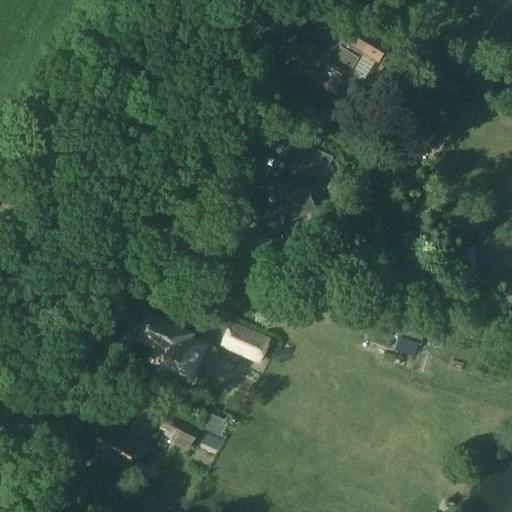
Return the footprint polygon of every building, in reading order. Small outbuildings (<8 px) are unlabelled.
[(335,36),(323,57),(302,44),(301,46),(294,42),(283,61),(289,65),(287,67),(289,68),(290,74),(298,80),(303,77),(305,78),(306,76),(329,91),(338,96),(346,83),(363,54),(379,63),(388,47),(373,38),(375,36),(342,16),(331,34),(335,36)] [(486,49),(473,41),(456,68),(470,76),(486,49)] [(300,142),(286,173),(320,188),(334,158),(300,142)] [(279,187),(280,184),(257,173),(256,175),(250,177),(248,183),(250,188),(228,239),(248,247),(251,242),(277,253),(283,239),(280,230),(285,218),(275,213),(277,209),(291,215),(293,220),(316,211),(310,196),(311,192),(288,182),(285,189),(279,187)] [(328,234),(335,237),(340,226),(333,223),(328,234)] [(211,345),(192,336),(192,335),(150,316),(145,327),(142,327),(138,335),(141,337),(139,340),(154,347),(146,362),(158,368),(192,383),(211,345)] [(232,324),(222,346),(259,362),(269,340),(232,324)] [(371,327),(368,339),(388,345),(391,333),(371,327)] [(166,414),(160,428),(171,434),(168,440),(186,450),(192,440),(178,433),(184,422),(166,414)] [(129,471),(144,442),(118,428),(116,432),(99,422),(86,447),(129,471)]
